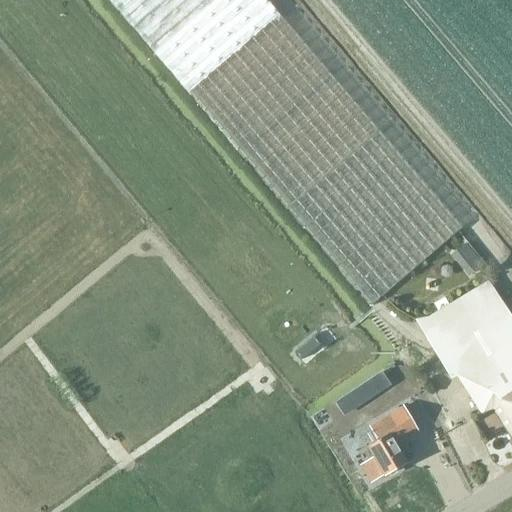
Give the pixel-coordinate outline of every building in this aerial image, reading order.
[(460,228),(376,130),(265,0),(108,0),(285,208),(369,306),(460,228)] [(464,243),(450,254),(466,275),(480,264),(464,243)] [(428,318),(415,320),(428,341),(445,368),(458,376),(483,415),(492,409),(511,442),(511,320),(497,297),(487,281),(428,318)] [(420,392),(418,388),(410,374),(409,375),(406,369),(395,375),(399,381),(393,384),(401,397),(403,402),(420,392)] [(380,372),(367,381),(376,394),(388,385),(380,372)] [(371,458),(360,465),(370,482),(383,474),(384,477),(406,464),(394,445),(417,431),(402,406),(379,420),(368,426),(375,440),(365,446),(369,454),(371,458)]
